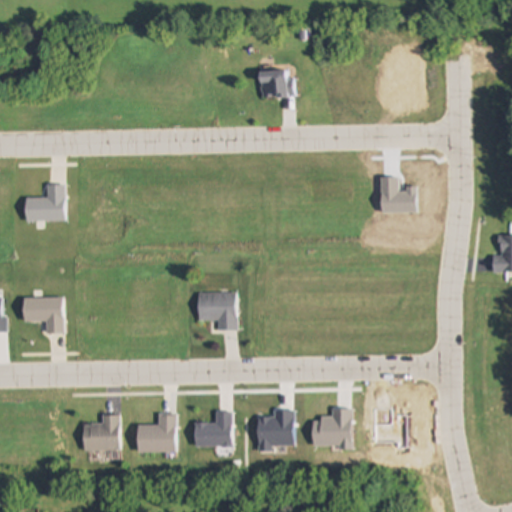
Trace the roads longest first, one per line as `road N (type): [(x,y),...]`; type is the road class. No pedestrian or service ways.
road 1 (residential): [(0,144),(461,136)]
road 2 (residential): [(468,511),(451,424),(460,56)]
road 3 (residential): [(0,375),(450,367)]
